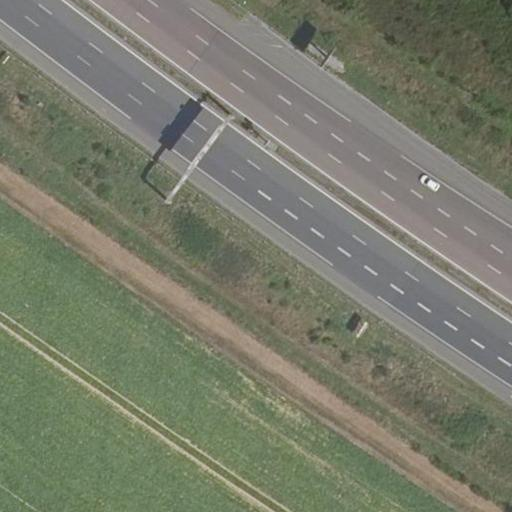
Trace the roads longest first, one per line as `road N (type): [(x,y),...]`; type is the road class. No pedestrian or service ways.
road 1 (motorway): [(17,0),(326,230),(511,355)]
road 2 (motorway): [(511,263),(135,0)]
